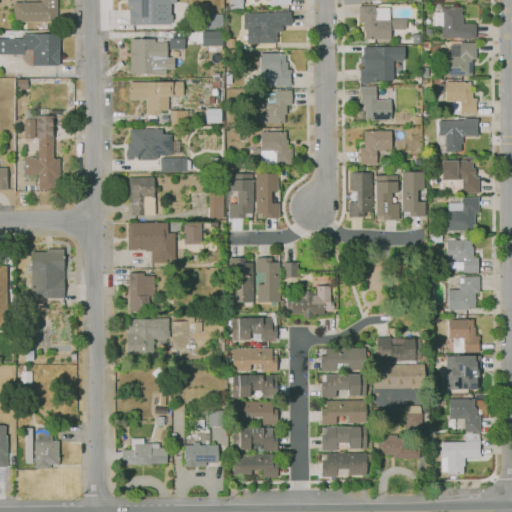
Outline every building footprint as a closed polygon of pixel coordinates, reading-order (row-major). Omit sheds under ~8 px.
[(14,21),(14,2),(40,2),(40,0),(56,0),(57,20),(14,21)] [(140,28),(140,19),(133,20),(132,0),(163,0),(164,5),(161,6),(162,19),(155,20),(156,27),(140,28)] [(243,0),(243,8),(230,8),(230,0),(243,0)] [(390,39),(364,38),(364,30),(362,30),(362,22),(358,22),(358,5),(375,5),(375,7),(389,8),(389,20),(390,20),(390,39)] [(476,38),(460,38),(460,37),(441,37),(441,25),(435,25),(435,12),(441,12),(441,8),(456,8),(456,7),(462,7),(463,24),(466,24),(466,23),(472,23),(472,24),(475,24),(476,38)] [(256,46),(256,13),(273,13),(273,12),(290,11),(290,17),(291,17),(291,24),(290,24),(290,25),(286,25),(286,27),(281,27),(280,25),(278,26),(278,30),(277,30),(277,42),(264,42),(264,46),(256,46)] [(221,28),(206,29),(206,14),(221,14),(221,28)] [(390,28),(403,29),(403,19),(391,18),(390,28)] [(169,49),(169,30),(183,30),(184,49),(169,49)] [(221,50),(209,51),(209,45),(202,45),(202,31),(222,31),(222,46),(221,46),(221,50)] [(59,65),(33,65),(33,49),(25,49),(25,54),(0,54),(0,38),(22,39),(22,33),(59,33),(59,65)] [(413,43),(412,34),(420,34),(420,43),(413,43)] [(135,73),(135,56),(134,56),(133,39),(154,38),(154,42),(166,42),(167,59),(155,60),(155,72),(135,73)] [(470,77),(444,77),(444,56),(450,56),(450,44),(459,44),(459,42),(475,42),(475,59),(470,59),(470,77)] [(360,83),(359,68),(372,68),(371,52),(395,52),(395,44),(407,44),(407,65),(393,65),(393,79),(376,80),(376,83),(360,83)] [(185,62),(184,51),(198,50),(199,62),(185,62)] [(291,86),(275,86),(275,72),(261,72),(261,53),(286,53),(286,70),(290,70),(291,86)] [(430,79),(421,79),(421,67),(430,67),(430,79)] [(27,89),(18,89),(18,79),(27,79),(27,89)] [(146,114),(146,99),(130,100),(129,82),(172,81),(172,82),(182,81),(183,96),(167,96),(168,110),(160,110),(160,113),(146,114)] [(460,114),(460,110),(451,110),(451,101),(445,101),(445,82),(470,81),(470,91),(472,91),(472,98),(476,98),(477,114),(460,114)] [(390,119),(358,120),(358,111),(363,111),(363,103),(359,103),(359,99),(361,99),(361,90),(359,90),(359,86),(376,86),(376,100),(390,100),(390,119)] [(284,122),(258,123),(258,88),(275,87),(275,90),(291,90),(291,104),(286,104),(286,108),(286,113),(284,113),(284,122)] [(219,121),(218,108),(204,109),(205,122),(219,121)] [(171,125),(170,111),(187,110),(187,111),(192,110),(192,116),(187,117),(188,124),(171,125)] [(56,189),(38,189),(38,175),(36,175),(36,179),(24,179),(21,177),(20,159),(36,158),(35,150),(39,150),(39,137),(38,137),(37,128),(33,128),(33,137),(26,138),(26,116),(37,116),(38,113),(49,114),(49,116),(53,116),(53,158),(60,158),(60,177),(56,177),(56,189)] [(460,151),(445,151),(444,135),(438,135),(438,120),(460,120),(460,118),(477,118),(478,122),(476,122),(476,131),(477,131),(477,136),(460,136),(460,151)] [(180,135),(168,135),(168,126),(180,126),(180,135)] [(149,159),(127,159),(127,142),(129,142),(129,129),(149,129),(149,159)] [(376,163),(360,164),(359,147),(363,147),(363,131),(391,130),(391,153),(379,153),(379,150),(376,150),(376,163)] [(276,165),(276,161),(260,161),(260,158),(251,158),(251,152),(253,152),(253,148),(260,147),(260,132),(285,131),(285,140),(287,140),(287,148),(292,148),(292,164),(276,165)] [(182,173),(159,173),(159,156),(167,156),(167,145),(179,145),(179,156),(182,156),(182,158),(187,158),(187,166),(182,166),(182,173)] [(478,193),(462,193),(462,179),(441,179),(441,160),(472,160),(472,168),(475,168),(475,175),(474,175),(474,176),(478,176),(478,193)] [(398,219),(374,220),(374,175),(375,175),(375,170),(394,170),(394,175),(396,175),(396,192),(390,192),(390,202),(398,202),(398,219)] [(424,216),(409,216),(409,211),(401,211),(401,171),(423,171),(423,189),(416,189),(417,201),(424,201),(424,216)] [(278,218),(263,217),(254,217),(255,172),(277,173),(277,191),(271,191),(271,203),(279,203),(278,218)] [(348,216),(348,201),(356,201),(356,190),(349,190),(349,172),(371,172),(372,211),(370,211),(370,216),(348,216)] [(244,218),(228,218),(228,203),(229,203),(229,173),(252,173),(252,213),(252,216),(244,216),(244,218)] [(131,215),(131,202),(128,202),(128,177),(154,176),(155,214),(131,215)] [(222,218),(208,218),(208,191),(223,191),(222,218)] [(464,234),(459,234),(459,230),(447,230),(447,210),(448,210),(448,202),(462,202),(461,197),(478,197),(478,213),(474,213),(474,230),(464,230),(464,234)] [(167,262),(150,262),(150,251),(145,251),(145,250),(127,250),(127,222),(167,222),(167,223),(173,223),(173,249),(166,249),(167,262)] [(201,244),(183,244),(183,222),(201,222),(201,244)] [(478,272),(462,272),(462,259),(446,259),(446,239),(460,239),(460,234),(464,234),(464,239),(471,239),(471,247),(472,247),(473,257),(477,257),(478,272)] [(64,298),(30,297),(31,251),(41,251),(41,248),(62,248),(62,252),(65,252),(64,298)] [(252,302),(230,301),(230,283),(237,283),(237,270),(229,270),(229,257),(245,257),(245,255),(253,255),(252,302)] [(282,307),(278,307),(278,301),(257,302),(257,283),(263,283),(263,271),(256,271),(255,257),(270,256),(270,255),(278,255),(278,262),(279,300),(282,300),(282,307)] [(10,294),(0,294),(0,259),(3,259),(3,273),(10,273),(10,294)] [(297,277),(282,277),(282,262),(297,262),(297,277)] [(129,311),(128,273),(143,272),(143,275),(154,275),(154,295),(148,295),(148,311),(129,311)] [(468,309),(448,309),(448,289),(458,289),(458,284),(462,284),(462,276),(479,276),(479,292),(474,292),(474,307),(468,307),(468,309)] [(313,317),(302,317),(302,313),(298,313),(298,314),(293,314),(293,313),(291,313),(291,311),(285,311),(285,294),(300,294),(300,290),(312,290),(312,294),(316,294),(316,285),(329,285),(329,296),(330,296),(330,301),(333,301),(333,310),(323,310),(323,314),(313,314),(313,317)] [(33,350),(68,349),(67,328),(53,328),(52,314),(32,315),(33,350)] [(452,354),(452,338),(448,338),(448,319),(466,319),(466,314),(469,314),(469,318),(474,318),(474,335),(479,335),(479,351),(463,352),(463,354),(452,354)] [(171,335),(171,321),(187,320),(187,316),(192,316),(192,321),(201,321),(201,331),(188,332),(188,334),(171,335)] [(276,341),(261,341),(261,337),(249,337),(249,339),(238,339),(238,340),(232,340),(232,318),(238,318),(238,317),(261,317),(261,318),(271,318),(271,317),(276,317),(276,341)] [(128,354),(127,319),(168,318),(168,336),(151,336),(152,354),(128,354)] [(428,343),(420,343),(420,328),(428,328),(428,343)] [(224,351),(217,351),(216,342),(217,342),(217,336),(224,336),(224,351)] [(376,363),(376,337),(390,337),(390,339),(403,339),(403,338),(413,338),(418,338),(418,346),(420,346),(420,360),(418,360),(418,362),(376,363)] [(335,371),(320,371),(320,348),(325,348),(325,347),(363,347),(364,369),(347,370),(347,368),(335,369),(335,371)] [(33,360),(19,360),(19,348),(25,348),(25,349),(33,349),(33,360)] [(276,371),(261,371),(261,363),(249,364),(250,370),(232,370),(231,356),(226,356),(226,350),(231,350),(231,348),(271,348),(271,349),(275,349),(275,355),(276,355),(276,371)] [(474,389),(447,389),(447,368),(452,368),(452,360),(463,360),(463,356),(479,356),(479,373),(474,373),(474,389)] [(372,388),(373,365),(421,364),(422,387),(372,388)] [(21,383),(21,371),(26,371),(26,377),(30,377),(30,383),(21,383)] [(335,397),(321,397),(321,381),(320,381),(320,375),(326,375),(326,374),(335,374),(335,373),(359,373),(359,374),(365,374),(365,396),(359,396),(359,395),(348,395),(348,389),(335,389),(335,397)] [(271,397),(261,397),(261,390),(249,390),(249,396),(238,396),(238,397),(232,397),(232,382),(228,382),(228,376),(232,376),(232,375),(238,375),(262,374),(262,375),(271,375),(271,397)] [(439,407),(431,407),(431,397),(439,397),(439,407)] [(447,418),(447,398),(472,398),(472,406),(474,406),(474,414),(478,414),(478,431),(462,431),(462,418),(447,418)] [(335,424),(321,424),(321,408),(321,402),(326,402),(326,400),(365,400),(365,422),(347,422),(347,415),(335,416),(335,424)] [(276,424),(265,424),(265,416),(251,416),(251,422),(232,422),(232,401),(276,401),(276,424)] [(421,430),(403,430),(403,406),(419,405),(419,412),(421,412),(421,430)] [(208,426),(208,410),(224,409),(225,426),(208,426)] [(164,425),(156,425),(156,416),(164,416),(164,417),(166,417),(166,422),(164,422),(164,425)] [(277,451),(262,451),(262,448),(249,448),(249,450),(232,450),(233,426),(272,427),(272,431),(277,431),(277,451)] [(336,450),(321,450),(321,426),(359,426),(359,427),(365,427),(366,448),(359,448),(348,448),(348,442),(336,442),(336,450)] [(50,469),(50,467),(34,468),(34,462),(32,462),(32,463),(26,463),(25,428),(31,428),(32,442),(34,442),(34,434),(58,434),(58,464),(58,469),(50,469)] [(419,458),(392,458),(392,455),(380,455),(376,455),(376,438),(381,438),(381,434),(406,435),(406,444),(419,444),(419,458)] [(150,465),(121,464),(121,449),(131,449),(131,438),(143,438),(143,443),(158,443),(158,447),(166,447),(166,463),(150,463),(150,465)] [(455,479),(448,479),(447,473),(447,472),(440,472),(440,454),(439,454),(439,448),(440,448),(440,442),(463,442),(463,440),(480,440),(480,444),(479,444),(479,452),(480,452),(480,457),(464,457),(464,473),(455,473),(455,479)] [(184,466),(184,445),(192,445),(192,442),(198,442),(199,445),(217,445),(218,461),(205,462),(205,465),(184,466)] [(0,450),(9,450),(9,468),(0,468),(0,450)] [(336,476),(321,476),(321,461),(322,461),(322,454),(326,454),(326,453),(365,452),(365,454),(369,454),(370,461),(365,462),(365,475),(348,475),(348,468),(336,469),(336,476)] [(277,477),(262,477),(262,470),(251,469),(250,476),(233,476),(233,453),(273,454),(273,461),(277,461),(277,477)]
